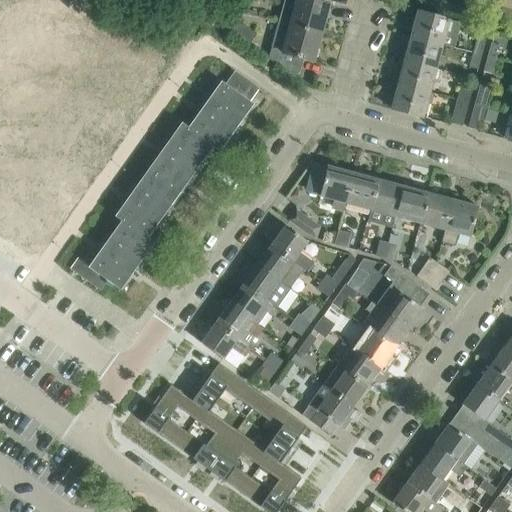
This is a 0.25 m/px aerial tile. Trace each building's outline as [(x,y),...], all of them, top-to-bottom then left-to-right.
[(287,0),(285,6),(281,22),(320,33),(328,4),(312,0),(287,0)] [(0,293),(70,194),(69,193),(78,180),(79,181),(82,177),(81,176),(140,93),(141,93),(144,89),(143,89),(149,80),(42,4),(24,30),(20,27),(21,26),(2,12),(0,14),(0,293)] [(256,34),(247,28),(240,23),(247,13),(237,11),(232,17),(225,27),(248,45),(256,34)] [(441,44),(448,20),(417,12),(410,36),(441,44)] [(320,33),(281,22),(278,21),(267,58),(295,78),(299,71),(303,58),(312,61),(320,33)] [(472,38),(475,39),(472,52),(481,55),(486,37),(491,38),(493,32),(475,27),(472,38)] [(435,68),(441,44),(410,36),(404,60),(435,68)] [(500,45),(490,43),(487,56),(496,59),(500,45)] [(477,70),(481,55),(472,52),(468,67),(477,70)] [(492,74),(496,59),(487,56),(483,71),(492,74)] [(428,93),(435,68),(404,60),(397,84),(428,93)] [(249,101),(258,88),(234,71),(225,84),(249,101)] [(208,108),(235,127),(252,104),(249,101),(225,84),(221,81),(210,96),(215,99),(208,108)] [(422,117),(428,93),(397,84),(391,109),(422,117)] [(459,88),(455,100),(468,103),(471,91),(459,88)] [(477,93),(474,105),(486,108),(489,96),(477,93)] [(462,126),(468,103),(455,100),(450,123),(462,126)] [(479,131),(486,108),(474,105),(467,127),(479,131)] [(212,146),(218,151),(235,127),(208,108),(202,117),(197,114),(188,127),(187,128),(212,146)] [(196,169),(212,146),(187,128),(188,127),(181,123),(171,137),(175,140),(169,150),(196,169)] [(147,169),(179,192),(196,169),(169,150),(162,159),(157,155),(147,169)] [(344,202),(352,173),(327,166),(319,196),(333,199),(331,208),(342,211),(344,202)] [(179,192),(147,169),(137,183),(142,187),(136,196),(163,215),(179,192)] [(369,209),(377,179),(352,173),(344,202),(369,209)] [(394,216),(402,186),(377,179),(369,209),(394,216)] [(420,223),(427,193),(402,186),(394,216),(420,223)] [(441,242),(453,200),(427,193),(420,223),(444,229),(441,242)] [(146,238),(147,238),(163,215),(136,196),(129,205),(125,201),(114,216),(121,221),(121,220),(146,238)] [(478,206),(453,200),(441,242),(454,245),(457,233),(470,236),(478,206)] [(288,220),(308,234),(317,239),(320,228),(315,225),(295,211),(288,220)] [(109,246),(136,266),(153,242),(147,238),(146,238),(121,220),(121,221),(111,234),(116,237),(109,246)] [(306,241),(285,225),(271,245),(304,269),(307,271),(313,262),(299,251),(306,241)] [(352,234),(346,232),(338,230),(334,244),(349,248),(352,234)] [(383,257),(387,243),(379,241),(375,255),(383,257)] [(395,245),(387,243),(383,257),(391,260),(395,245)] [(304,269),(271,245),(257,264),(278,280),(290,288),(304,269)] [(107,280),(119,289),(136,266),(109,246),(103,256),(98,252),(88,266),(107,280)] [(333,290),(352,264),(354,261),(352,257),(348,255),(346,260),(345,259),(331,279),(326,275),(321,281),(333,290)] [(429,257),(421,268),(441,282),(448,271),(429,257)] [(69,268),(100,290),(107,280),(88,266),(77,258),(76,259),(80,261),(73,270),(70,267),(69,268)] [(278,280),(257,264),(243,284),(264,300),(278,280)] [(431,296),(431,295),(390,266),(383,275),(392,282),(375,305),(408,328),(422,308),(419,306),(427,294),(431,296)] [(441,282),(421,268),(415,277),(435,291),(441,282)] [(333,290),(321,281),(316,289),(328,297),(333,290)] [(345,283),(340,290),(352,298),(357,291),(345,283)] [(271,304),(264,300),(243,284),(229,304),(255,322),(257,324),(271,304)] [(394,347),(407,330),(408,328),(375,305),(371,302),(365,309),(370,313),(362,324),(365,327),(394,347)] [(255,322),(229,304),(215,323),(247,346),(254,336),(248,332),(255,322)] [(298,312),(293,319),(305,328),(311,321),(298,312)] [(322,315),(318,322),(329,330),(334,324),(322,315)] [(305,328),(293,319),(288,326),(300,335),(305,328)] [(329,330),(318,322),(313,329),(325,337),(329,330)] [(247,346),(215,323),(201,343),(222,358),(231,347),(241,354),(247,346)] [(380,367),(394,347),(365,327),(351,346),(380,367)] [(311,333),(304,342),(311,347),(317,338),(311,333)] [(511,340),(509,338),(493,360),(511,373),(511,340)] [(304,342),(298,350),(305,355),(311,347),(304,342)] [(366,386),(380,367),(351,346),(337,366),(366,386)] [(270,352),(265,359),(277,368),(282,361),(270,352)] [(306,363),(295,354),(289,361),(301,370),(306,363)] [(277,368),(265,359),(260,366),(272,375),(277,368)] [(511,380),(511,373),(493,360),(478,382),(499,398),(511,380)] [(219,363),(201,388),(218,400),(225,390),(254,411),(264,396),(219,363)] [(352,406),(366,386),(337,366),(323,385),(352,406)] [(278,399),(285,389),(275,382),(268,392),(278,399)] [(484,420),(499,398),(478,382),(462,404),(481,418),(484,420)] [(346,414),(352,406),(323,385),(302,415),(330,435),(337,425),(338,426),(342,429),(351,417),(346,414)] [(170,388),(143,426),(173,448),(183,433),(167,422),(177,408),(184,412),(190,403),(170,388)] [(190,403),(184,412),(216,435),(229,445),(239,432),(210,411),(218,400),(201,388),(190,403)] [(264,396),(254,411),(283,431),(276,441),(293,453),(310,429),(264,396)] [(511,440),(504,435),(484,420),(481,418),(474,429),(511,457),(511,440)] [(476,445),(467,438),(448,424),(434,443),(466,467),(467,467),(463,464),(476,445)] [(511,465),(511,457),(474,429),(467,438),(476,445),(510,468),(511,465)] [(239,432),(229,445),(243,454),(275,478),(282,468),(293,453),(276,441),(268,453),(239,432)] [(183,433),(173,448),(209,474),(229,445),(216,435),(206,449),(183,433)] [(466,467),(434,443),(420,463),(441,479),(449,469),(459,477),(466,467)] [(229,445),(209,474),(245,499),(255,485),(233,469),(243,454),(229,445)] [(441,479),(420,463),(406,483),(427,498),(428,498),(435,503),(440,496),(448,484),(441,479)] [(255,485),(245,499),(262,511),(281,511),(302,483),(282,468),(275,478),(281,482),(271,496),(255,485)] [(484,479),(478,487),(491,495),(496,488),(490,484),(484,479)] [(427,498),(406,483),(392,502),(404,511),(417,511),(421,507),(427,511),(438,511),(441,508),(435,503),(428,498),(427,498)] [(440,496),(435,503),(441,508),(447,511),(460,511),(461,511),(440,496)] [(498,496),(493,503),(505,511),(510,504),(498,496)] [(470,498),(461,511),(460,511),(478,511),(482,507),(470,498)] [(504,511),(505,511),(493,503),(488,510),(490,511),(504,511)]
